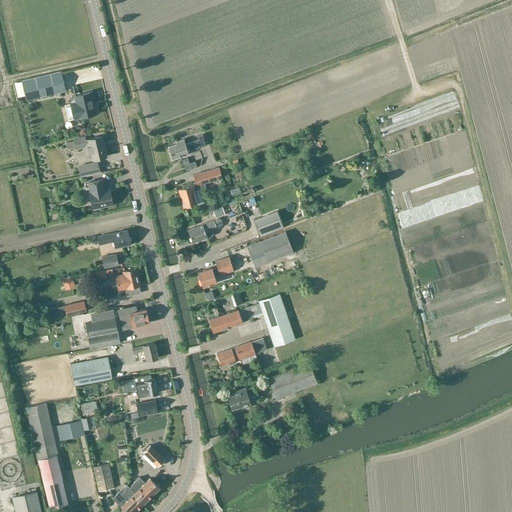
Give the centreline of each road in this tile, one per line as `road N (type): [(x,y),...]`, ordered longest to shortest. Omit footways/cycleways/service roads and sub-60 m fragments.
road 1 (tertiary): [(164,511),(187,480),(195,436),(93,0)]
road 2 (track): [(511,291),(456,85),(418,90),(389,0)]
road 3 (track): [(106,55),(10,78),(0,99)]
